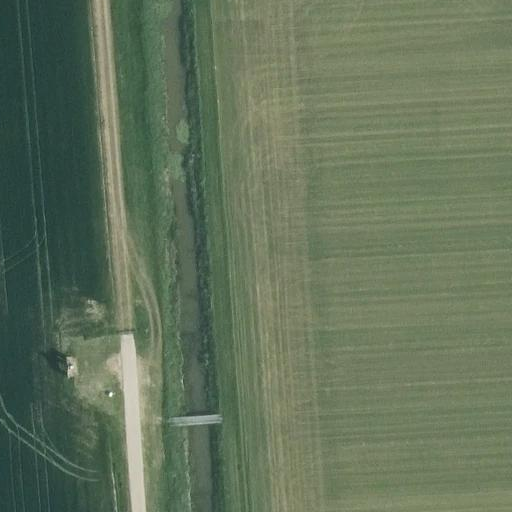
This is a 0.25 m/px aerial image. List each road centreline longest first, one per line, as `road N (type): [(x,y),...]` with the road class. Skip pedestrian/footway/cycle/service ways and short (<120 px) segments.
road 1 (track): [(100,0),(125,333)]
road 2 (unclassified): [(125,333),(138,511)]
